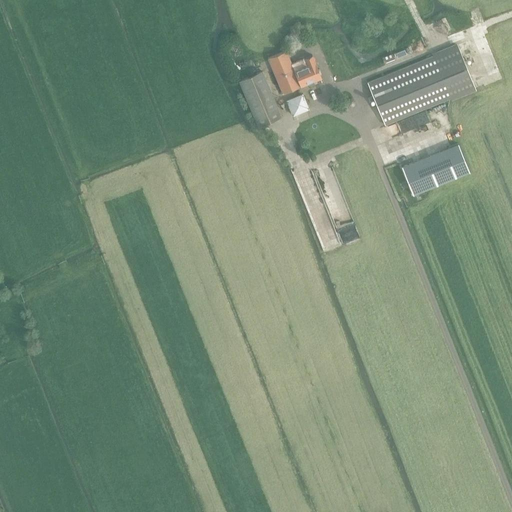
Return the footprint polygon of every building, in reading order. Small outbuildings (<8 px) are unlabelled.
[(298,17),(326,15),(324,0),(311,0),(297,1),(298,17)] [(310,45),(315,43),(311,33),(306,35),(310,45)] [(385,124),(450,97),(451,101),(477,91),(457,43),(432,54),(433,56),(368,82),(385,124)] [(319,75),(321,75),(319,70),(317,70),(311,55),(290,63),(285,50),(267,58),(282,94),(320,78),(319,75)] [(258,126),(281,116),(262,71),(239,80),(258,126)] [(303,93),(286,100),(293,116),(309,109),(303,93)] [(460,145),(402,167),(414,194),(471,172),(460,145)] [(295,175),(302,173),(303,175),(311,171),(307,162),(292,168),(295,175)] [(335,166),(318,169),(321,185),(337,183),(335,166)] [(313,221),(324,251),(342,245),(331,215),(313,221)]
